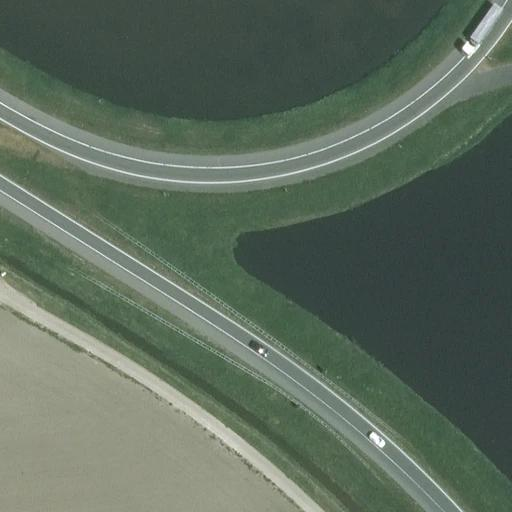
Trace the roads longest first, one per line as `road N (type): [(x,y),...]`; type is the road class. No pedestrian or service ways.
road 1 (motorway): [(511,8),(461,73),(400,122),(332,157),(276,172),(225,179),(137,171),(43,139),(0,111)]
road 2 (motorway): [(0,186),(270,357),(348,415),(448,511)]
